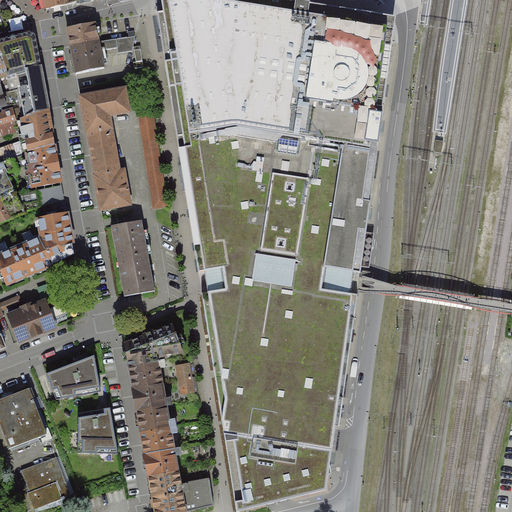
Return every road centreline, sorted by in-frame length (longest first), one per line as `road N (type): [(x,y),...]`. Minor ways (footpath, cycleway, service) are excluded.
road 1 (residential): [(400,0),(408,26),(352,502)]
road 2 (residential): [(43,27),(99,324)]
road 3 (residential): [(99,324),(115,335),(142,511)]
